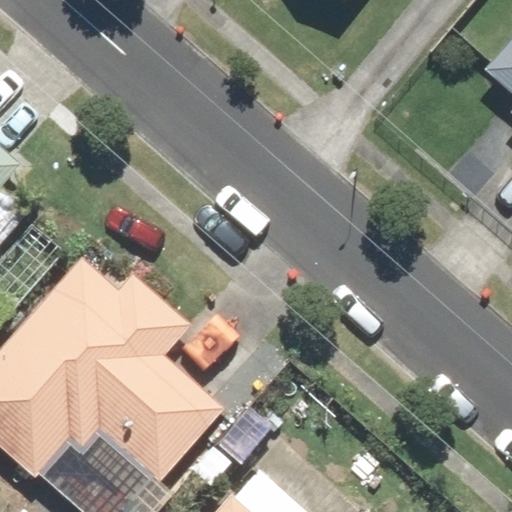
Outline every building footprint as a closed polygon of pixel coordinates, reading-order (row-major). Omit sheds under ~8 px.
[(309,0),(333,20),(350,0),(309,0)] [(510,8),(501,0),(471,0),(445,31),(470,53),(510,8)] [(511,41),(475,83),(508,113),(489,134),(511,154),(511,41)] [(0,239),(19,217),(0,200),(0,180),(6,173),(0,167),(0,239)] [(109,294),(75,264),(0,349),(0,458),(25,480),(54,448),(77,468),(103,439),(159,488),(219,418),(157,363),(188,328),(127,274),(109,294)] [(297,511),(255,475),(221,511),(297,511)]
